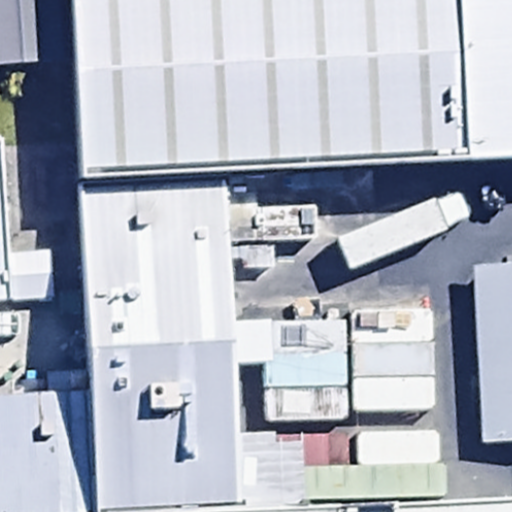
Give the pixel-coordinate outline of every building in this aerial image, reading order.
[(511,0),(68,0),(74,166),(511,153),(511,0)] [(21,66),(0,66),(0,310),(28,309),(21,66)] [(434,178),(339,184),(342,223),(437,217),(434,178)] [(229,192),(74,198),(83,511),(110,511),(240,508),(229,192)] [(511,285),(482,287),(487,442),(511,440),(511,285)] [(425,310),(345,312),(348,417),(428,415),(425,310)] [(340,313),(258,314),(259,426),(341,425),(340,313)] [(511,511),(511,500),(240,508),(110,511),(511,511)]
